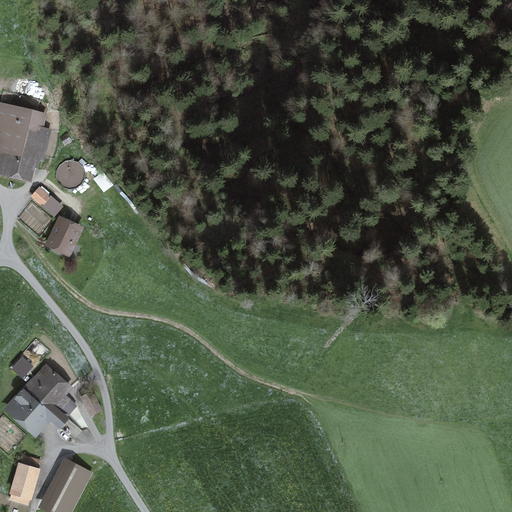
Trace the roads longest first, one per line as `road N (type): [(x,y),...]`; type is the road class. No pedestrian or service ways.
road 1 (track): [(147,511),(112,456),(92,359),(3,249)]
road 2 (track): [(112,456),(82,447),(57,453),(31,511)]
